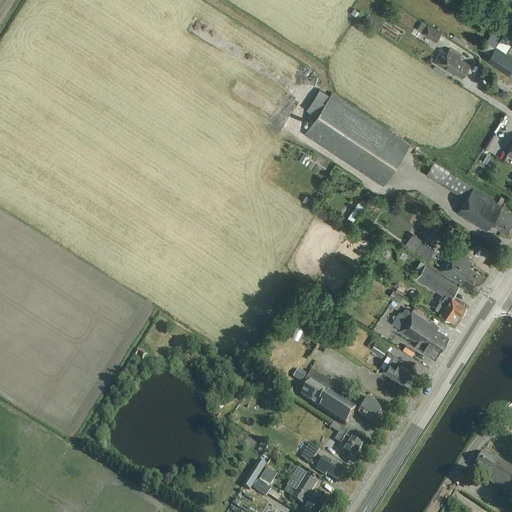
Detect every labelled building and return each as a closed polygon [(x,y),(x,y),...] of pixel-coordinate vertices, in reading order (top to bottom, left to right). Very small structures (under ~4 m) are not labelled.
[(370,26),(374,21),(368,17),(364,22),(370,26)] [(437,43),(442,35),(428,25),(422,33),(437,43)] [(400,32),(405,35),(409,28),(404,26),(400,32)] [(193,41),(200,47),(205,41),(198,34),(193,41)] [(490,50),(494,43),(490,41),(485,47),(490,50)] [(511,70),(511,57),(495,47),(486,60),(509,75),(511,70)] [(448,51),(443,48),(434,62),(439,65),(438,66),(450,73),(451,71),(461,78),(469,65),(459,59),(460,57),(449,49),(448,51)] [(484,85),(490,76),(481,70),(475,79),(484,85)] [(278,86),(278,94),(291,94),(291,86),(278,86)] [(382,186),(410,144),(332,93),(304,134),(382,186)] [(299,120),(308,107),(300,101),(291,114),(299,120)] [(417,169),(463,199),(471,186),(425,156),(417,169)] [(507,234),(511,226),(511,214),(501,207),(502,205),(473,187),(458,213),(486,231),(490,224),(507,234)] [(352,221),(363,204),(358,201),(347,217),(352,221)] [(336,225),(347,208),(341,204),(330,220),(336,225)] [(443,219),(476,238),(481,229),(448,209),(443,219)] [(439,252),(411,235),(405,245),(414,250),(411,254),(419,259),(422,254),(441,265),(447,256),(447,255),(440,251),(439,252)] [(447,256),(441,265),(438,269),(439,269),(439,270),(475,292),(485,277),(471,268),(470,260),(449,247),(447,249),(450,251),(447,256)] [(425,264),(420,272),(416,278),(444,296),(442,299),(441,299),(435,309),(441,312),(441,313),(450,319),(453,313),(455,315),(457,312),(461,314),(466,306),(452,296),(459,286),(425,264)] [(400,303),(403,297),(393,291),(390,297),(400,303)] [(426,318),(430,312),(417,304),(413,310),(426,318)] [(439,326),(426,318),(413,310),(411,312),(407,309),(406,310),(404,309),(394,326),(399,329),(399,331),(417,342),(415,346),(435,360),(450,337),(449,337),(452,333),(440,325),(439,326)] [(278,329),(297,344),(302,338),(282,323),(278,329)] [(382,356),(390,343),(378,335),(369,348),(382,356)] [(139,350),(135,356),(143,362),(147,355),(139,350)] [(385,371),(391,374),(403,382),(410,371),(400,365),(402,362),(394,356),(385,371)] [(298,369),(293,377),(303,384),(304,383),(308,376),(298,369)] [(321,409),(346,425),(355,410),(353,409),(354,408),(330,392),(335,386),(312,371),(308,376),(304,383),(308,385),(301,395),(322,408),(321,409)] [(278,398),(281,394),(269,387),(266,391),(278,398)] [(388,409),(369,397),(366,402),(360,399),(354,409),(356,410),(359,412),(358,414),(378,426),(388,409)] [(363,446),(359,444),(361,440),(334,423),(331,428),(339,433),(335,440),(341,444),(347,448),(344,452),(355,459),(363,446)] [(310,444),(304,453),(315,459),(320,451),(310,444)] [(287,458),(297,464),(303,453),(294,447),(287,458)] [(276,451),(271,458),(277,462),(282,455),(276,451)] [(491,457),(484,452),(474,467),(481,472),(480,474),(499,486),(498,487),(508,494),(511,489),(511,468),(500,460),(499,461),(491,456),(491,457)] [(327,475),(340,483),(347,472),(324,458),(316,470),(326,476),(327,475)] [(270,487),(277,475),(272,472),(274,469),(269,465),(259,480),(270,487)] [(310,494),(318,482),(299,469),(284,493),(303,505),(310,494)] [(234,479),(240,484),(244,478),(239,473),(234,479)] [(492,497),(497,489),(474,473),(468,481),(492,497)] [(266,496),(270,491),(252,478),(248,484),(266,496)] [(282,505),(280,496),(277,495),(275,493),(272,499),(277,502),(282,505)] [(320,511),(326,504),(314,497),(310,494),(303,505),(301,509),(304,511),(305,511),(320,511)] [(235,498),(232,503),(237,507),(241,501),(235,498)]
